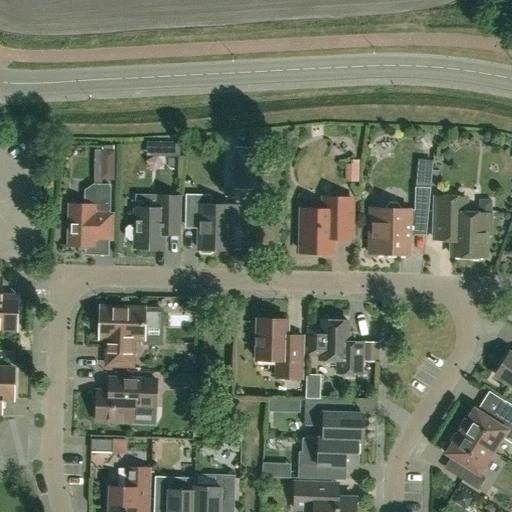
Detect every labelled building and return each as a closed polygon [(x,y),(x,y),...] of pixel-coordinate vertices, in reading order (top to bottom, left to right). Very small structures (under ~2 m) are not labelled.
[(419,149),(424,150),(429,147),(430,142),(424,134),(419,132),(414,135),(413,141),(419,149)] [(161,141),(147,141),(147,152),(160,152),(161,141)] [(448,148),(440,155),(447,162),(454,156),(448,148)] [(440,184),(441,157),(426,156),(426,183),(440,184)] [(349,164),(344,164),(344,181),(357,182),(358,160),(349,159),(349,164)] [(108,239),(110,186),(95,186),(85,191),(85,205),(69,205),(68,226),(68,246),(94,247),(94,239),(108,239)] [(428,211),(430,188),(415,187),(414,211),(428,211)] [(198,250),(199,250),(200,250),(203,253),(210,253),(213,250),(229,250),(229,226),(237,226),(237,206),(211,205),(211,195),(185,195),(185,215),(185,225),(196,225),(199,228),(198,250)] [(180,236),(181,218),(181,197),(157,197),(157,209),(134,208),(134,225),(130,224),(126,228),(125,236),(129,240),(134,240),(133,248),(164,249),(164,235),(180,236)] [(452,256),(468,256),(469,256),(471,259),(479,259),(481,256),(485,257),(486,234),(489,234),(489,214),(465,214),(466,198),(435,197),(434,229),(452,230),(452,256)] [(351,238),(352,199),(323,199),(323,211),(301,211),(300,252),(332,253),(333,238),(351,238)] [(389,202),(386,206),(386,209),(370,209),(369,237),(375,237),(374,254),(409,254),(410,210),(400,209),(400,207),(397,203),(389,202)] [(2,280),(0,279),(0,328),(16,329),(17,297),(2,297),(2,280)] [(161,327),(161,309),(101,308),(100,338),(107,338),(107,365),(132,366),(133,339),(143,339),(144,327),(161,327)] [(362,341),(348,341),(348,322),(343,321),(341,318),(330,318),(328,321),(322,321),(322,328),(307,328),(307,355),(318,355),(318,359),(337,359),(337,373),(361,373),(362,350),(362,341)] [(302,379),(303,347),(303,335),(287,334),(287,320),(257,319),(256,359),(276,360),(276,378),(302,379)] [(365,361),(379,361),(380,350),(380,343),(365,343),(365,361)] [(511,354),(509,353),(495,375),(511,385),(511,354)] [(181,361),(181,373),(193,374),(194,362),(181,361)] [(0,412),(2,413),(2,399),(13,399),(14,369),(0,368),(0,412)] [(314,371),(314,396),(328,396),(328,371),(314,371)] [(181,390),(193,388),(191,375),(179,377),(181,390)] [(156,380),(132,379),(108,378),(108,391),(98,391),(98,395),(93,397),(93,406),(97,409),(97,422),(132,423),(133,407),(155,408),(156,380)] [(361,440),(362,414),(333,413),(334,399),(304,398),(304,425),(324,425),(323,438),(318,438),(318,439),(361,440)] [(511,414),(500,407),(492,420),(474,408),(459,431),(493,452),(502,437),(511,443),(511,414)] [(266,437),(275,437),(275,429),(267,429),(266,437)] [(478,490),(485,478),(479,474),(493,452),(459,431),(445,453),(464,465),(457,476),(478,490)] [(361,440),(318,439),(318,438),(302,438),(302,452),(299,452),(298,478),(327,479),(328,465),(357,466),(357,441),(361,441),(361,440)] [(113,439),(112,453),(126,454),(127,439),(113,439)] [(149,511),(150,500),(151,469),(125,468),(124,487),(110,487),(109,511),(149,511)] [(195,487),(193,511),(219,511),(220,502),(234,502),(235,475),(221,475),(220,487),(195,487)] [(193,511),(195,487),(195,478),(155,477),(154,503),(168,504),(167,511),(193,511)] [(354,511),(355,498),(339,497),(339,483),(317,483),(295,482),(294,509),(314,510),(314,511),(354,511)] [(459,488),(451,499),(465,508),(472,496),(459,488)]
